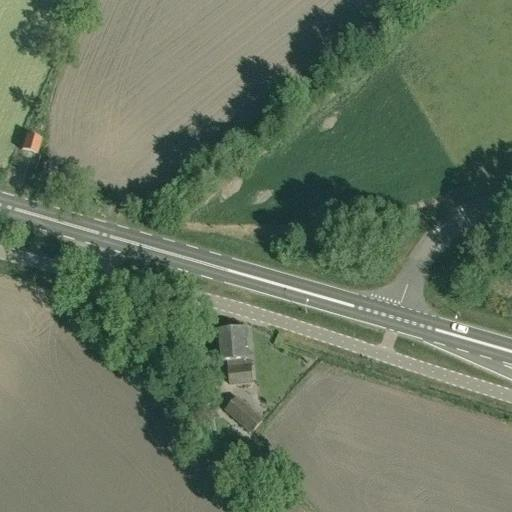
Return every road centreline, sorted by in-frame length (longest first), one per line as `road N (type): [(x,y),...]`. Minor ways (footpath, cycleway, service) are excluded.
road 1 (secondary): [(392,323),(0,208)]
road 2 (unclassified): [(392,323),(427,250),(511,201)]
road 3 (secondary): [(511,356),(392,323)]
